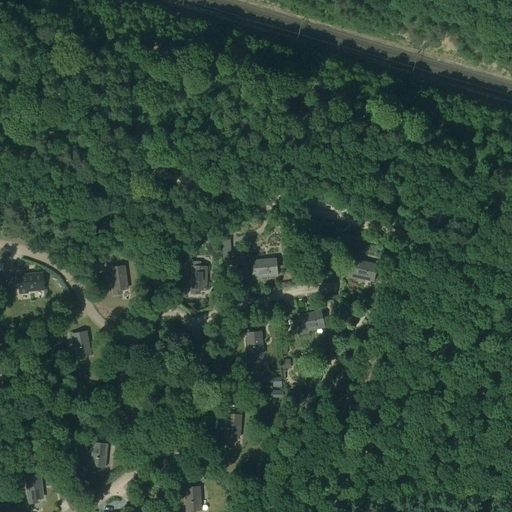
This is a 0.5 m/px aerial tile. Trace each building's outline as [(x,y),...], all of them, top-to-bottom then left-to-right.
[(255,268),(253,268),(254,278),(260,278),(259,276),(277,275),(275,260),(254,262),(255,268)] [(352,267),(350,277),(356,278),(356,277),(372,280),(376,266),(355,261),(354,267),(352,267)] [(124,265),(111,267),(114,290),(127,288),(124,265)] [(193,266),(193,290),(199,290),(201,290),(205,290),(205,267),(193,266)] [(22,282),(20,282),(21,293),(27,292),(27,291),(43,289),(42,274),(21,276),(22,282)] [(301,323),(299,323),(301,333),(307,332),(307,330),(323,327),(320,312),(300,317),(301,323)] [(87,330),(74,333),(77,356),(90,354),(87,330)] [(260,332),(247,333),(249,356),(262,355),(260,332)] [(228,414),(226,437),(232,437),(234,438),(239,438),(241,415),(228,414)] [(93,446),(91,469),(105,470),(106,447),(93,446)] [(39,474),(26,476),(29,499),(42,497),(39,474)] [(199,487),(186,487),(187,510),(194,510),(196,510),(200,510),(199,487)]
